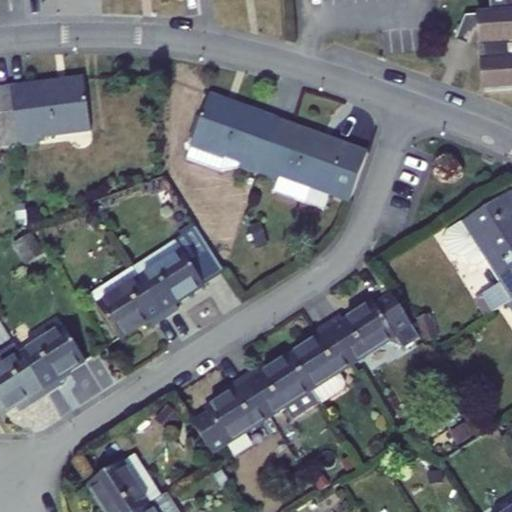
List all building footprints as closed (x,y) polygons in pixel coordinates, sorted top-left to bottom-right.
[(471,38),(475,28),(480,30),(485,91),(511,89),(511,0),(490,0),(492,13),(477,14),(477,18),(465,19),(459,33),(471,38)] [(457,37),(469,43),(471,38),(459,33),(457,37)] [(90,125),(83,77),(11,87),(19,144),(40,141),(39,136),(70,132),(69,128),(90,125)] [(0,146),(19,144),(11,87),(0,88),(0,146)] [(210,94),(187,157),(221,170),(239,166),(259,173),(278,119),(210,94)] [(275,191),(307,202),(312,187),(330,193),(349,201),(368,152),(278,119),(259,173),(279,180),(275,191)] [(330,193),(312,187),(307,202),(325,208),(330,193)] [(488,260),(502,283),(497,286),(485,294),(496,311),(508,304),(511,301),(511,214),(446,256),(460,277),(488,260)] [(266,239),(261,225),(252,228),(257,243),(266,239)] [(179,309),(175,303),(225,271),(197,226),(133,267),(166,318),(179,309)] [(15,245),(26,262),(42,252),(30,235),(15,245)] [(257,243),(259,248),(268,245),(266,239),(257,243)] [(149,321),(152,326),(166,318),(133,267),(92,294),(99,305),(98,306),(120,339),(149,321)] [(345,322),(342,316),(328,325),(354,364),(396,337),(374,303),(345,322)] [(318,339),(290,357),(320,404),(323,409),(330,404),(327,400),(342,391),(343,384),(337,375),(354,364),(328,325),(315,333),(318,339)] [(60,386),(56,380),(85,361),(64,328),(22,355),(47,394),(60,386)] [(30,397),(34,403),(47,394),(22,355),(14,342),(0,350),(0,412),(1,414),(16,405),(30,397)] [(442,361),(453,360),(452,351),(441,352),(442,361)] [(270,418),(286,407),(294,420),(320,404),(290,357),(262,376),(258,370),(245,379),(270,418)] [(207,411),(210,416),(194,425),(213,454),(270,418),(245,379),(231,387),(235,393),(207,411)] [(20,412),(34,403),(30,397),(16,405),(20,412)] [(158,415),(174,428),(183,416),(167,404),(158,415)] [(106,511),(141,511),(164,498),(136,455),(90,485),(106,511)] [(333,487),(327,478),(321,482),(326,491),(333,487)] [(181,511),(169,494),(164,498),(141,511),(181,511)]
